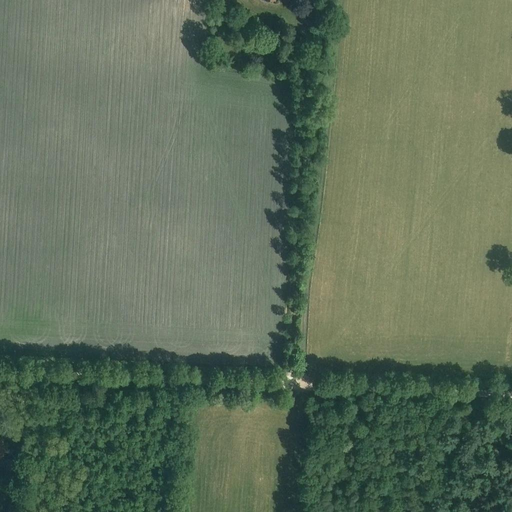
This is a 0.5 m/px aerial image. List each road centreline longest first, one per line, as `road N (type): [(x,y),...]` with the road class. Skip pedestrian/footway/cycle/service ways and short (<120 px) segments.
road 1 (track): [(511,399),(0,370)]
road 2 (track): [(299,386),(312,226),(288,50),(290,0)]
road 3 (track): [(304,149),(317,116),(330,0)]
